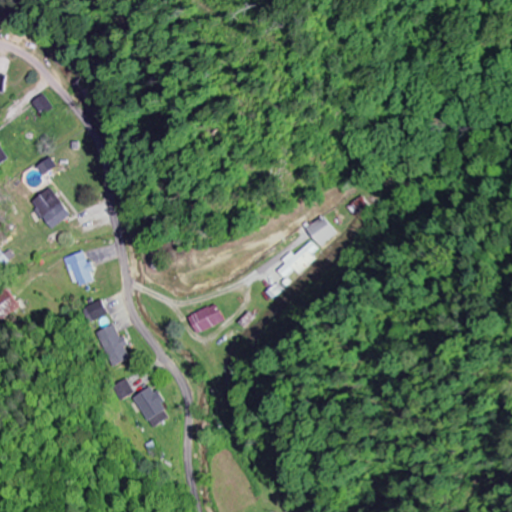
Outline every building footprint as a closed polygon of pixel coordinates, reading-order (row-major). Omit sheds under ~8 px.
[(0,90),(10,92),(12,76),(0,74),(0,90)] [(45,117),(58,109),(50,94),(36,102),(45,117)] [(0,165),(8,158),(5,155),(1,159),(0,158),(0,152),(3,150),(0,147),(0,165)] [(48,176),(62,167),(56,158),(42,167),(48,176)] [(58,230),(78,214),(56,187),(37,203),(58,230)] [(337,235),(327,217),(307,227),(317,246),(337,235)] [(295,256),(293,252),(283,260),(287,264),(279,270),(286,279),(269,293),(272,296),(316,260),(311,254),(317,249),(312,242),(295,256)] [(97,262),(93,263),(91,253),(70,257),(76,286),(101,281),(97,262)] [(8,301),(6,297),(0,299),(0,318),(25,307),(19,296),(8,301)] [(203,335),(230,321),(221,304),(194,317),(203,335)] [(114,368),(138,357),(128,336),(125,337),(119,323),(98,333),(114,368)] [(135,394),(127,379),(114,386),(122,401),(135,394)] [(138,398),(156,429),(176,418),(158,386),(138,398)]
